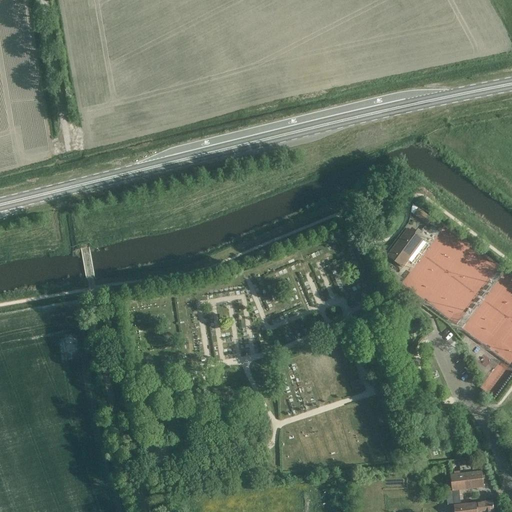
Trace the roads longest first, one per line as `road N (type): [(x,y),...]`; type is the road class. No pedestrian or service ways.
road 1 (primary): [(0,203),(511,84)]
road 2 (unclassified): [(138,511),(112,416),(82,231)]
road 3 (residential): [(511,489),(434,339)]
road 4 (unclassified): [(66,146),(41,0)]
